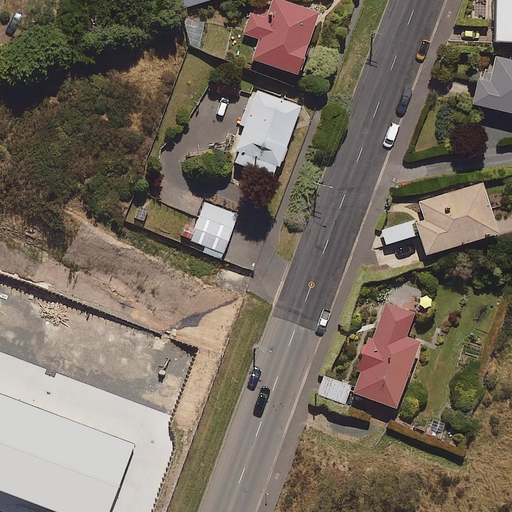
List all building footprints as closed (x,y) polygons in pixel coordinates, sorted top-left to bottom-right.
[(181,0),(184,8),(217,0),(181,0)] [(511,0),(496,0),(497,49),(511,49),(511,0)] [(321,18),(275,2),(271,12),(253,6),(242,37),(258,42),(251,65),(299,81),(321,18)] [(205,23),(189,20),(184,46),(200,49),(205,23)] [(511,62),(497,59),(492,85),(479,82),(473,111),(511,119),(511,62)] [(260,90),(233,160),(279,178),(306,108),(260,90)] [(500,118),(486,116),(482,139),(496,141),(500,118)] [(485,183),(419,202),(425,223),(416,226),(426,261),(501,240),(485,183)] [(240,214),(205,200),(189,241),(204,247),(201,253),(221,261),(240,214)] [(416,238),(410,223),(381,233),(387,248),(416,238)] [(415,318),(388,307),(374,342),(369,342),(355,376),(359,378),(351,400),(399,418),(426,348),(407,340),(415,318)] [(351,389),(322,379),(315,399),(344,409),(351,389)] [(0,391),(0,491),(52,511),(111,511),(137,445),(0,391)]
